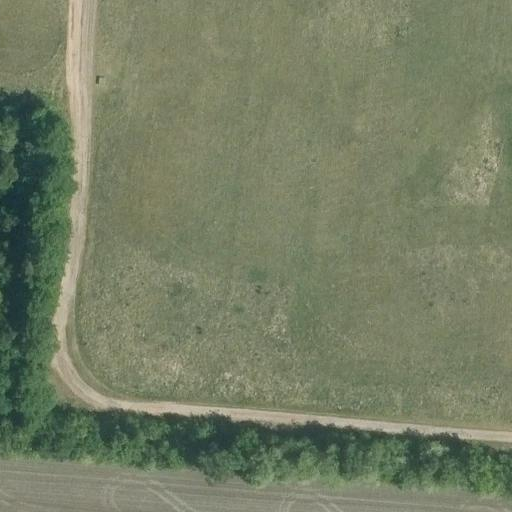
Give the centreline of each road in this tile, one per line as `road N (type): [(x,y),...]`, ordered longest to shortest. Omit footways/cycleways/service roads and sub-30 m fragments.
road 1 (track): [(511,439),(133,407),(90,394)]
road 2 (track): [(90,394),(64,359),(59,324),(79,189),(81,0)]
